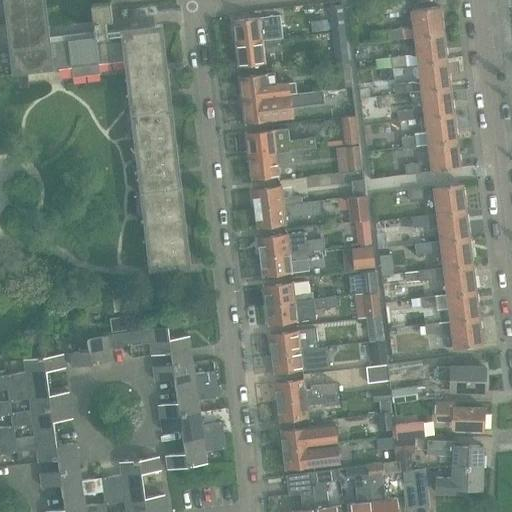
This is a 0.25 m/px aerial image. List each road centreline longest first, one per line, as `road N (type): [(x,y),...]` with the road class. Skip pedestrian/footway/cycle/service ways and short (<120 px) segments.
road 1 (residential): [(232,349),(191,4)]
road 2 (residential): [(511,290),(475,0)]
road 3 (residential): [(251,511),(232,349)]
road 4 (residential): [(145,367),(155,442),(87,451)]
road 5 (residential): [(87,451),(78,376),(145,367)]
